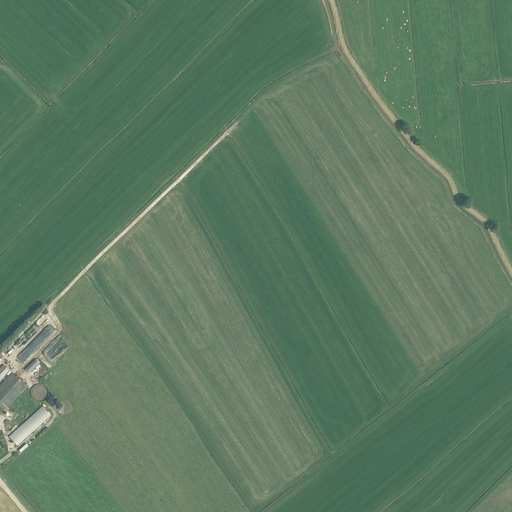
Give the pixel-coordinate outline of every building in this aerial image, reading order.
[(29,374),(40,363),(36,360),(25,370),(29,374)] [(0,380),(9,370),(4,365),(0,369),(0,380)] [(0,413),(1,415),(2,414),(27,386),(13,373),(0,386),(0,413)] [(49,396),(49,394),(49,391),(48,390),(48,388),(47,387),(45,386),(44,385),(42,384),(40,384),(38,384),(36,385),(34,386),(33,387),(32,389),(31,390),(31,392),(31,394),(31,396),(31,397),(32,399),(33,400),(35,402),(36,402),(38,403),(40,403),(42,403),(44,402),(45,401),(47,400),(48,399),(49,397),(49,396)] [(58,411),(61,409),(55,401),(52,403),(58,411)] [(18,446),(51,416),(42,407),(9,437),(18,446)]
